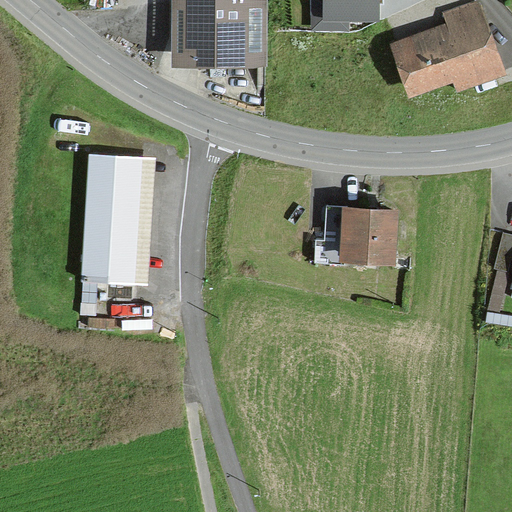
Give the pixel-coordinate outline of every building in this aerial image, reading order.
[(186,0),(186,60),(262,61),(262,0),(186,0)] [(377,0),(325,0),(325,22),(377,22),(377,0)] [(446,25),(392,43),(408,89),(448,75),(454,89),(498,74),(472,1),(441,12),(446,25)] [(81,279),(130,282),(137,156),(88,153),(81,279)] [(389,256),(392,211),(323,207),(322,239),(313,238),(312,262),(360,265),(407,270),(408,257),(389,256)] [(505,272),(511,245),(511,234),(500,232),(491,268),(505,272)]
